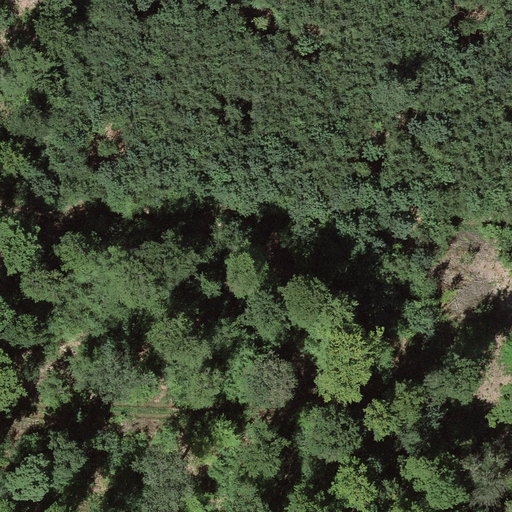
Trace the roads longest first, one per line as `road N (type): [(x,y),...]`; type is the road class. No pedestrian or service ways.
road 1 (track): [(50,153),(94,74),(163,0)]
road 2 (track): [(511,433),(368,511)]
